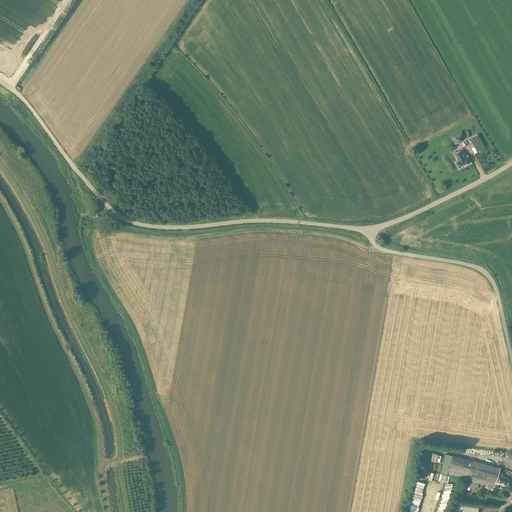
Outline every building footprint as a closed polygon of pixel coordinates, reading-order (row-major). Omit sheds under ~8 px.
[(457,143),(465,139),(461,132),(454,135),(457,143)] [(474,147),(477,152),(485,147),(477,134),(469,138),(473,144),(470,145),(471,148),(474,147)] [(459,161),(455,162),(458,169),(472,162),(469,156),(464,158),(461,151),(456,154),(459,161)] [(448,476),(463,480),(469,460),(461,457),(452,455),(452,456),(446,454),(440,473),(448,475),(448,476)] [(465,485),(465,486),(477,489),(478,488),(479,484),(482,485),(488,465),(474,461),(469,460),(463,480),(462,484),(464,485),(464,484),(465,485)] [(482,485),(488,486),(493,488),(495,482),(496,482),(506,485),(508,478),(501,476),(501,473),(498,472),(500,468),(488,465),(482,485)] [(477,511),(479,505),(455,502),(453,511),(477,511)]
